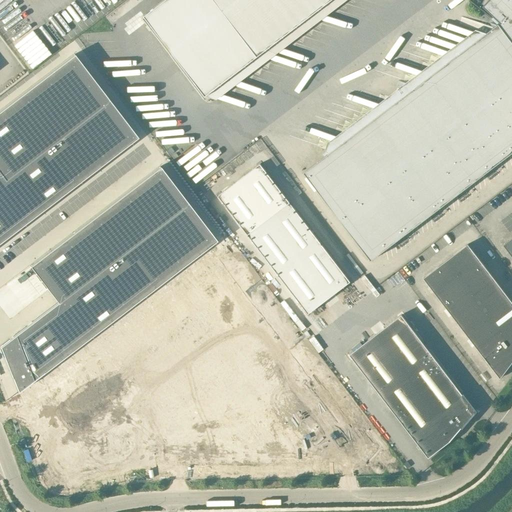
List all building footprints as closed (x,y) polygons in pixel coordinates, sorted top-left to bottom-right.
[(164,0),(145,15),(207,96),(207,95),(216,99),(225,92),(228,84),(234,86),(236,77),(242,79),(245,70),(251,72),(254,64),(259,66),(262,57),(268,59),(271,50),(277,52),(280,44),(285,46),(287,39),(288,37),(294,39),(297,31),(302,33),(305,24),(311,26),(314,18),(320,20),(322,11),(328,13),(331,4),(337,6),(338,0),(164,0)] [(304,172),(371,260),(511,152),(511,0),(494,0),(492,2),(486,2),(483,6),(494,16),(486,33),(475,30),(472,39),(466,37),(464,46),(458,44),(449,50),(446,59),(441,57),(438,65),(432,63),(429,72),(424,70),(421,78),(415,76),(412,85),(407,83),(389,97),(386,105),(381,103),(378,111),(372,109),(369,118),(363,116),(361,124),(355,122),(352,131),(346,129),(343,137),(338,135),(335,144),(329,142),(326,151),(328,154),(304,172)] [(0,241),(137,137),(74,54),(0,110),(0,241)] [(218,195),(308,313),(350,281),(260,163),(218,195)] [(57,302),(0,345),(0,346),(18,392),(75,347),(131,305),(208,246),(216,240),(160,167),(30,266),(57,302)] [(511,238),(503,245),(511,255),(511,238)] [(423,278),(500,378),(511,362),(511,301),(468,244),(423,278)] [(208,246),(131,305),(236,442),(236,463),(311,462),(271,410),(310,380),(208,246)] [(131,305),(75,347),(164,463),(236,463),(236,442),(131,305)] [(349,354),(428,458),(449,441),(461,428),(462,428),(477,411),(463,393),(462,394),(401,314),(349,354)]
